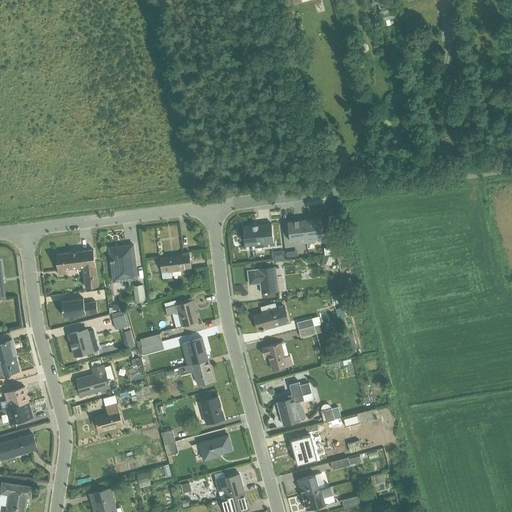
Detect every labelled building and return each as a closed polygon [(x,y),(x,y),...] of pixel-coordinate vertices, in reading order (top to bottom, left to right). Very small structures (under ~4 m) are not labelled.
[(392,5),(380,9),(383,22),(396,18),(392,5)] [(300,23),(294,25),(296,33),(302,31),(300,23)] [(360,44),(358,48),(359,52),(363,54),(367,53),(369,49),(368,45),(364,43),(360,44)] [(383,91),(382,100),(391,101),(392,92),(383,91)] [(364,126),(356,128),(358,134),(366,132),(364,126)] [(305,220),(307,243),(317,242),(316,239),(324,238),(321,218),(305,220)] [(307,243),(305,220),(288,223),(290,242),(299,241),(299,244),(307,243)] [(252,226),(243,227),(245,246),(255,245),(256,248),(264,247),(264,245),(274,244),(272,224),(258,225),(258,227),(252,228),(252,226)] [(133,245),(110,248),(114,283),(138,280),(133,245)] [(94,250),(56,255),(59,275),(67,274),(66,270),(83,268),(86,289),(99,287),(94,250)] [(284,251),(272,253),(273,260),(285,259),(284,251)] [(182,255),(160,258),(163,279),(172,278),(171,271),(192,269),(190,252),(182,253),(182,255)] [(324,255),(322,263),(331,265),(333,258),(324,255)] [(276,268),(248,271),(250,285),(261,284),(262,294),(265,293),(265,294),(279,292),(279,291),(283,290),(281,276),(277,276),(276,268)] [(142,285),(133,286),(135,302),(144,301),(142,285)] [(177,305),(165,308),(167,316),(172,314),(176,329),(198,323),(192,298),(176,303),(177,305)] [(84,299),(62,302),(64,317),(98,313),(96,302),(84,303),(84,299)] [(113,308),(109,308),(109,314),(113,313),(113,311),(124,311),(124,304),(113,305),(113,308)] [(262,314),(254,316),(258,332),(290,323),(285,306),(277,309),(275,304),(261,308),(262,314)] [(344,308),(336,309),(338,319),(346,317),(344,308)] [(123,311),(112,314),(116,329),(130,326),(127,314),(124,315),(123,311)] [(299,330),(320,324),(321,324),(319,317),(297,322),(299,330)] [(320,324),(299,330),(301,338),(322,333),(320,324)] [(88,329),(69,335),(75,357),(99,350),(94,330),(89,332),(88,329)] [(131,330),(122,333),(125,346),(135,343),(131,330)] [(353,333),(348,335),(353,351),(357,350),(354,337),(354,336),(353,333)] [(138,348),(162,342),(160,334),(140,339),(141,341),(137,342),(138,348)] [(188,366),(208,360),(202,339),(182,345),(188,366)] [(0,360),(17,356),(12,340),(0,343),(0,360)] [(162,342),(138,348),(140,355),(143,354),(143,355),(164,350),(162,342)] [(285,343),(263,349),(265,357),(269,356),(273,371),(293,366),(290,356),(289,357),(285,343)] [(326,346),(315,349),(316,354),(328,351),(326,346)] [(138,359),(132,361),(134,370),(141,368),(141,367),(143,366),(139,353),(137,353),(138,359)] [(17,356),(0,360),(0,377),(21,372),(17,356)] [(208,360),(188,366),(178,368),(181,376),(194,372),(198,386),(214,382),(208,360)] [(171,362),(164,364),(166,370),(172,369),(171,362)] [(342,373),(340,363),(326,366),(329,376),(342,373)] [(102,366),(93,368),(92,368),(94,375),(77,379),(82,397),(111,388),(110,383),(112,382),(111,380),(114,379),(111,366),(105,368),(104,365),(102,366)] [(289,400),(277,403),(284,426),(305,420),(306,417),(304,409),(302,408),(300,402),(304,401),(303,395),(312,393),(309,383),(300,386),(300,383),(290,385),(293,395),(288,397),(289,400)] [(6,409),(29,403),(25,387),(4,393),(6,401),(0,403),(2,410),(6,409)] [(108,414),(92,418),(94,426),(97,425),(99,433),(123,426),(115,397),(104,400),(108,414)] [(218,397),(200,402),(206,425),(224,420),(218,397)] [(29,403),(6,409),(10,424),(34,418),(29,403)] [(332,409),(321,412),(324,423),(335,420),(341,419),(338,408),(332,409)] [(165,445),(175,442),(172,430),(161,433),(165,445)] [(0,459),(1,460),(2,463),(16,459),(15,456),(38,450),(33,435),(0,444),(0,459)] [(228,436),(198,444),(203,462),(221,458),(220,455),(233,452),(228,436)] [(294,465),(313,460),(307,436),(288,441),(294,465)] [(343,442),(346,451),(357,447),(354,438),(343,442)] [(175,442),(165,445),(168,456),(179,453),(175,442)] [(360,456),(350,459),(351,464),(362,462),(360,456)] [(349,458),(331,463),(333,471),(351,466),(349,458)] [(164,462),(158,464),(160,474),(166,473),(164,462)] [(147,472),(137,475),(141,488),(151,486),(147,472)] [(216,481),(225,478),(224,472),(214,475),(216,481)] [(302,496),(327,489),(322,473),(298,480),(302,496)] [(225,478),(216,481),(221,500),(244,493),(239,474),(225,478)] [(178,491),(186,489),(184,481),(176,483),(178,491)] [(1,483),(0,491),(0,505),(6,506),(5,511),(24,511),(26,497),(30,498),(32,487),(1,483)] [(111,488),(89,494),(94,511),(95,511),(121,511),(121,508),(117,509),(111,488)] [(327,489),(302,496),(307,511),(335,503),(331,488),(327,489)] [(244,493),(221,500),(224,511),(245,511),(249,511),(247,503),(246,503),(245,498),(246,497),(244,493)] [(359,496),(342,501),(345,509),(373,500),(372,495),(362,498),(363,500),(360,501),(359,496)]
